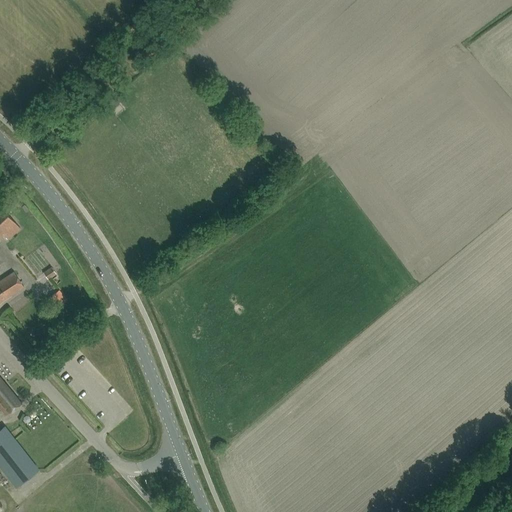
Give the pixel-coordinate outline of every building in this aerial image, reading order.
[(0,205),(0,237),(4,234),(8,239),(21,228),(0,205)] [(52,267),(44,272),(48,278),(56,273),(52,267)] [(0,302),(24,286),(14,271),(0,280),(0,302)] [(67,299),(59,290),(49,298),(57,308),(67,299)] [(0,408),(6,415),(21,403),(0,377),(0,408)] [(0,465),(16,487),(31,475),(39,469),(5,426),(0,429),(0,465)]
